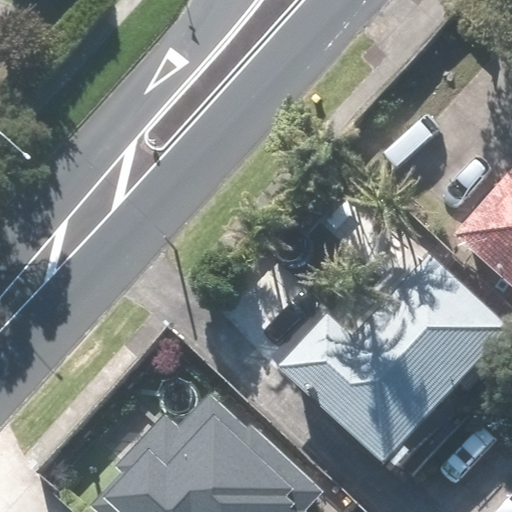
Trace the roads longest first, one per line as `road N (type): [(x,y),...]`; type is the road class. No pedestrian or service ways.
road 1 (primary): [(328,0),(196,159),(21,288)]
road 2 (primary): [(21,288),(121,122),(210,0)]
